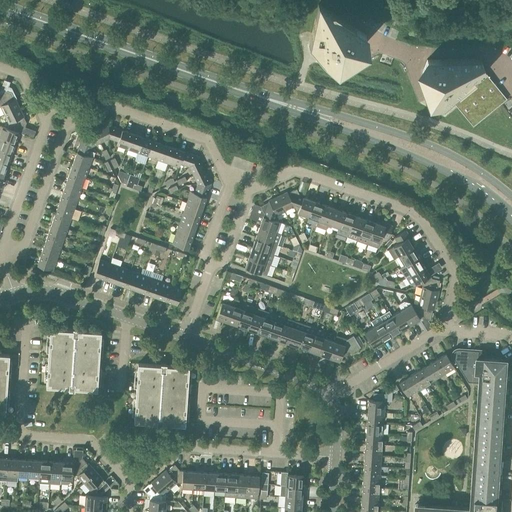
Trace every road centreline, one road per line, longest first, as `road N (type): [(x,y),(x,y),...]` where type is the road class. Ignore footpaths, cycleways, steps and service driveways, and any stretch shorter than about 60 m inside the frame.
road 1 (residential): [(443,329),(453,285),(448,262),(412,214),(297,170),(261,187),(250,184)]
road 2 (secondary): [(277,102),(0,8)]
road 3 (secondary): [(277,102),(456,177),(511,218)]
road 4 (secondary): [(511,199),(465,165),(277,102)]
road 5 (residential): [(123,475),(161,451),(336,460)]
road 6 (residential): [(234,178),(222,173),(203,140),(112,106),(73,117)]
road 7 (unclassified): [(187,338),(59,293),(17,293)]
road 8 (unclassified): [(338,398),(187,338)]
road 9 (residential): [(11,253),(27,246),(73,117)]
road 10 (residential): [(50,108),(5,240),(11,253)]
road 11 (residential): [(0,435),(92,441),(123,475)]
road 12 (residential): [(338,398),(443,329)]
